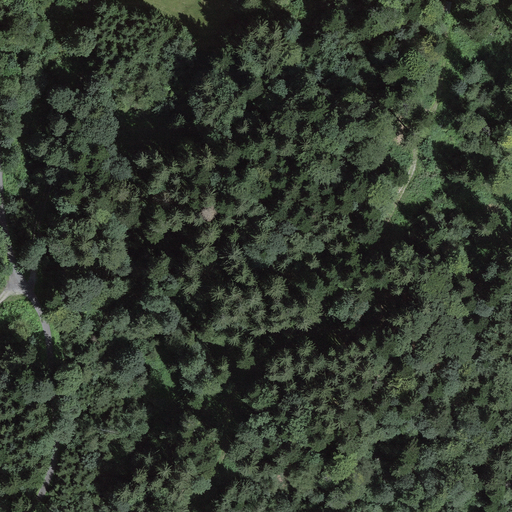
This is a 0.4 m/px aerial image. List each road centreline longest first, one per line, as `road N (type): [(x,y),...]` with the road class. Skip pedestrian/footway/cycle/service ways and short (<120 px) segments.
road 1 (track): [(186,511),(219,465),(240,381),(324,314),(380,235),(438,99),(449,15)]
road 2 (track): [(32,295),(38,231),(85,58),(92,0)]
